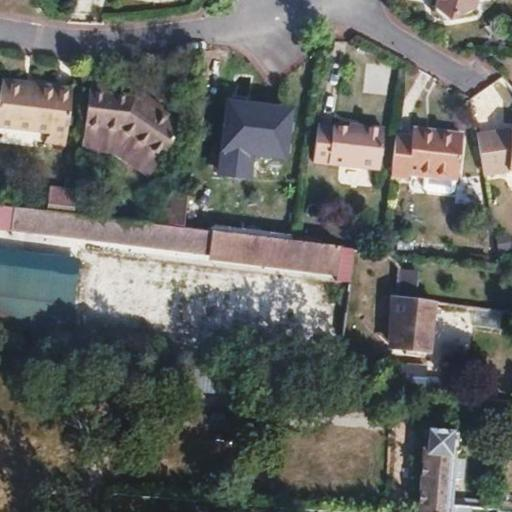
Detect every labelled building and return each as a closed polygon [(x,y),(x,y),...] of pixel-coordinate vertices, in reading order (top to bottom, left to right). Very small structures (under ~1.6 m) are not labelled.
[(439,0),(438,8),(453,17),(456,11),(461,15),(464,15),(472,10),(472,0),(439,0)] [(1,75),(0,81),(37,86),(38,81),(1,75)] [(38,81),(37,86),(0,81),(0,83),(0,121),(49,129),(47,138),(64,140),(71,86),(38,81)] [(103,91),(103,88),(87,86),(79,146),(108,151),(141,175),(176,124),(152,107),(149,111),(127,95),(103,91)] [(284,164),(287,108),(217,104),(212,182),(246,184),(248,162),(284,164)] [(473,140),(511,144),(511,126),(507,126),(507,129),(471,133),(473,140)] [(318,128),(313,164),(376,171),(382,132),(346,127),(346,131),(318,128)] [(408,133),(408,136),(392,134),(388,175),(404,176),(404,173),(420,175),(451,178),(453,179),(458,134),(426,130),(425,135),(408,133)] [(511,170),(511,144),(473,140),(478,175),(505,170),(511,170)] [(451,178),(420,175),(419,186),(423,190),(445,193),(450,189),(451,178)] [(12,203),(10,222),(207,247),(207,241),(193,239),(194,226),(180,224),(71,210),(12,203)] [(207,247),(206,253),(335,268),(337,244),(288,237),(194,226),(193,239),(207,241),(207,247)] [(335,268),(341,268),(345,244),(337,244),(335,268)] [(402,251),(395,288),(394,296),(406,298),(413,253),(405,252),(402,251)] [(0,315),(51,322),(58,267),(0,260),(0,315)] [(431,301),(406,298),(394,296),(387,346),(425,350),(431,301)] [(448,511),(451,481),(458,481),(460,461),(453,459),(454,435),(422,432),(415,511),(448,511)]
